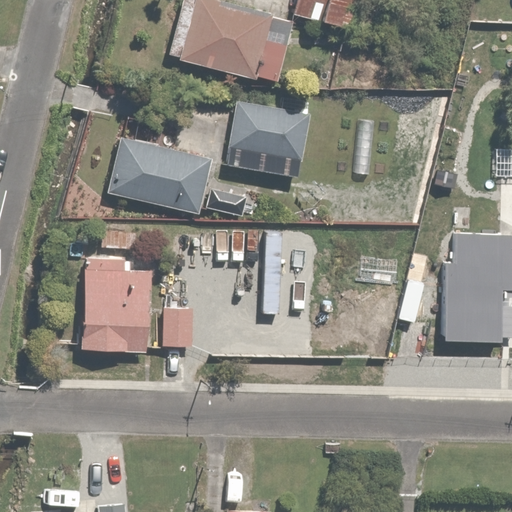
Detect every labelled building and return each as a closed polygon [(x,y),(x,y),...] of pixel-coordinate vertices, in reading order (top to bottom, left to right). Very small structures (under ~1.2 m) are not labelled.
[(298,25),(214,0),(183,0),(167,53),(279,88),(298,25)] [(329,0),(324,25),(348,30),(355,0),(329,0)] [(311,111),(239,100),(230,165),(302,175),(311,111)] [(377,119),(357,118),(355,173),(375,174),(377,119)] [(213,158),(123,135),(107,193),(197,217),(213,158)] [(511,149),(494,150),(494,174),(511,174),(511,149)] [(214,186),(208,208),(245,217),(250,195),(214,186)] [(511,232),(459,231),(434,230),(433,254),(459,255),(458,261),(446,261),(443,338),(511,340),(511,232)] [(136,256),(88,254),(86,352),(153,354),(156,275),(135,274),(136,256)] [(194,303),(168,303),(167,347),(193,347),(194,303)]
